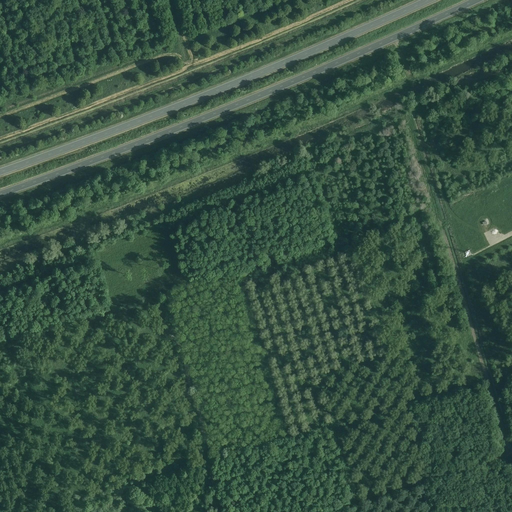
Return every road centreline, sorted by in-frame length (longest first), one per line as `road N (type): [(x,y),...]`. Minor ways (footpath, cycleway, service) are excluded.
road 1 (trunk): [(0,194),(212,115),(476,0)]
road 2 (trunk): [(429,0),(0,172)]
road 3 (track): [(312,511),(511,454)]
